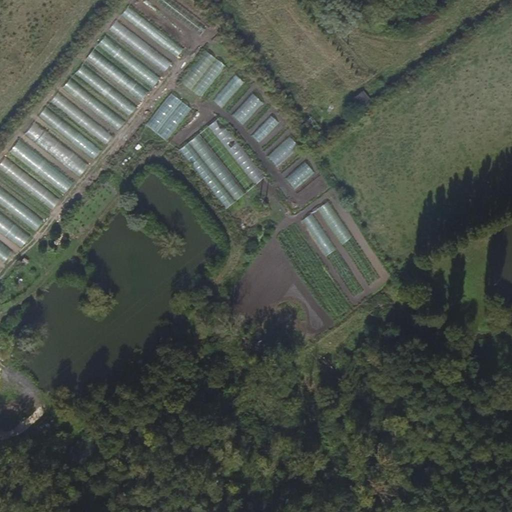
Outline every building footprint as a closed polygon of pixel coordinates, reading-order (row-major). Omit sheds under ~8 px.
[(181,37),(196,18),(172,0),(146,0),(141,7),(181,37)] [(127,8),(122,16),(152,36),(158,28),(127,8)] [(164,69),(169,62),(115,22),(109,30),(164,69)] [(152,87),(158,79),(106,36),(100,43),(152,87)] [(143,92),(136,86),(137,85),(94,50),(88,57),(138,98),(143,92)] [(83,66),(77,73),(129,116),(135,109),(83,66)] [(350,101),(356,111),(370,103),(364,93),(350,101)] [(58,94),(52,102),(106,144),(112,136),(58,94)] [(93,159),(100,151),(47,107),(40,115),(93,159)] [(34,125),(26,135),(81,176),(88,165),(34,125)] [(20,141),(11,151),(64,194),(73,183),(20,141)] [(53,209),(59,201),(10,164),(4,172),(53,209)] [(0,202),(24,222),(31,212),(0,186),(0,202)] [(0,213),(0,231),(20,248),(29,238),(0,213)] [(304,238),(295,245),(310,268),(320,262),(304,238)] [(0,260),(4,263),(12,252),(0,243),(0,260)]
